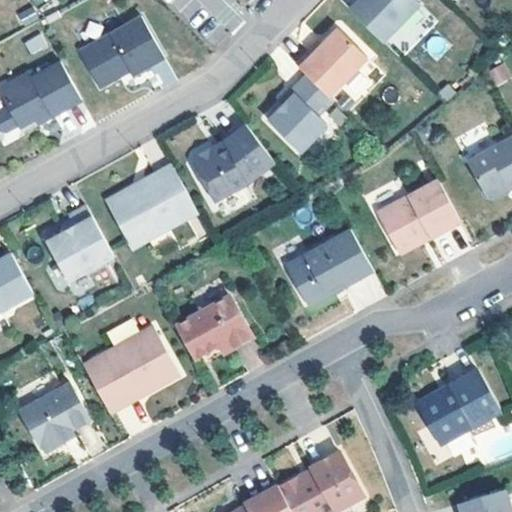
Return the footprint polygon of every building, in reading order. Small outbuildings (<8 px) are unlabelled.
[(423,0),(361,0),(355,7),(387,39),(425,1),(423,0)] [(135,21),(73,56),(94,93),(125,75),(128,80),(159,62),(135,21)] [(314,48),(301,60),(312,71),(333,92),(372,53),(343,25),(327,42),(317,51),(314,48)] [(30,55),(47,47),(41,34),(24,42),(30,55)] [(323,38),(314,48),(317,51),(327,42),(323,38)] [(495,85),(511,77),(504,63),(489,71),(495,85)] [(76,103),(56,65),(28,79),(25,73),(0,86),(0,100),(3,107),(0,109),(0,131),(12,125),(13,128),(29,120),(44,112),(47,118),(76,103)] [(337,96),(312,71),(294,88),(298,92),(288,102),(273,116),(305,148),(332,120),(322,111),(337,96)] [(344,88),(355,101),(374,84),(362,72),(344,88)] [(298,92),(294,88),(285,98),(288,102),(298,92)] [(47,118),(44,112),(29,120),(32,125),(47,118)] [(274,161),(249,120),(226,135),(228,139),(216,144),(214,141),(197,148),(194,155),(211,194),(245,179),(274,161)] [(511,132),(461,160),(479,195),(488,198),(501,191),(502,184),(511,178),(511,132)] [(226,135),(214,141),(216,144),(228,139),(226,135)] [(130,251),(195,215),(169,167),(152,176),(155,182),(123,198),(121,194),(104,203),(130,251)] [(152,176),(121,194),(123,198),(155,182),(152,176)] [(501,191),(511,185),(511,178),(502,184),(501,191)] [(373,214),(393,250),(421,235),(424,241),(455,223),(431,179),(373,214)] [(64,285),(98,267),(110,260),(82,210),(65,219),(68,224),(71,230),(61,237),(59,237),(42,246),(64,285)] [(57,230),(61,237),(71,230),(68,224),(57,230)] [(367,271),(345,229),(281,265),(304,307),(367,271)] [(421,235),(393,250),(396,256),(424,241),(421,235)] [(0,309),(28,294),(7,254),(0,257),(0,309)] [(237,289),(184,319),(202,352),(230,337),(236,333),(240,339),(259,328),(237,289)] [(106,415),(125,405),(122,399),(154,382),(157,387),(184,372),(159,326),(80,370),(106,415)] [(236,333),(230,337),(233,342),(240,339),(236,333)] [(433,394),(415,404),(438,447),(499,412),(475,370),(446,386),(449,391),(441,396),(433,394)] [(87,419),(64,378),(14,407),(32,443),(37,440),(43,452),(58,444),(55,437),(70,429),(87,419)] [(125,405),(157,387),(154,382),(122,399),(125,405)] [(446,386),(433,394),(441,396),(449,391),(446,386)] [(511,422),(477,440),(489,464),(511,452),(511,422)] [(55,437),(58,444),(74,435),(70,429),(55,437)] [(304,468),(268,486),(282,511),(320,511),(355,493),(331,450),(302,464),(304,468)] [(282,511),(268,486),(267,485),(235,502),(238,506),(240,511),(282,511)] [(509,511),(501,490),(456,505),(458,511),(509,511)]
